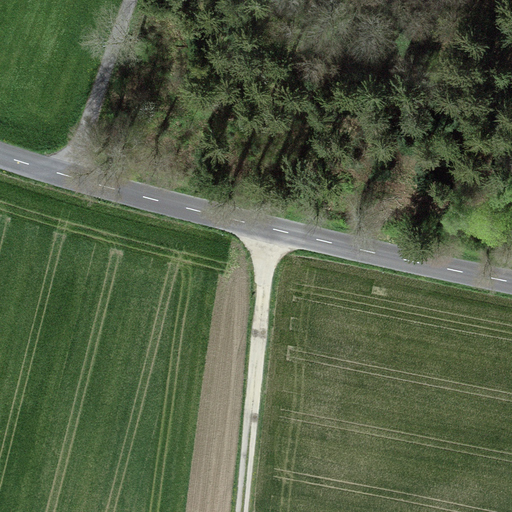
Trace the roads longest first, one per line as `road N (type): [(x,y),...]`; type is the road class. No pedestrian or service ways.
road 1 (tertiary): [(69,176),(511,281)]
road 2 (track): [(269,228),(241,511)]
road 3 (unclassified): [(132,0),(69,176)]
